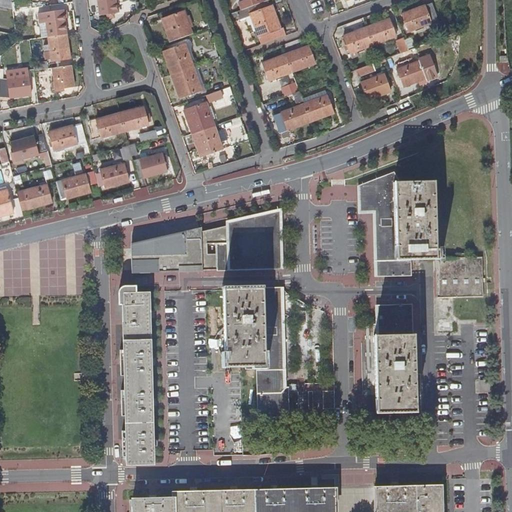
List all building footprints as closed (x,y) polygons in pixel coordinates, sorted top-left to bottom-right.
[(119,14),(117,6),(116,0),(97,0),(100,17),(119,14)] [(240,3),(242,10),(256,5),(269,1),(271,0),(245,0),(246,1),(240,3)] [(30,8),(29,1),(11,3),(11,6),(11,11),(16,10),(30,8)] [(257,32),(262,46),(287,37),(284,29),(281,30),(273,7),(271,7),(269,1),(256,5),(242,10),(237,12),(240,20),(247,17),(250,27),(252,26),(255,33),(257,32)] [(437,23),(431,6),(401,17),(407,34),(437,23)] [(187,17),(185,11),(174,15),(172,9),(158,14),(160,20),(162,19),(170,42),(193,34),(191,28),(187,17)] [(61,19),(59,11),(42,14),(45,38),(63,35),(61,19)] [(45,38),(42,14),(34,15),(38,39),(45,38)] [(395,39),(389,22),(366,30),(372,47),(395,39)] [(366,30),(343,39),(351,60),(357,57),(356,53),(372,47),(366,30)] [(66,59),(63,35),(45,38),(48,62),(66,59)] [(414,48),(410,39),(403,42),(407,51),(414,48)] [(192,50),(192,48),(193,45),(192,42),(190,40),(187,40),(168,46),(169,50),(185,44),(191,61),(195,60),(192,50)] [(316,66),(310,49),(304,51),(300,41),(283,47),(286,57),(292,75),(316,66)] [(403,42),(403,41),(395,44),(400,56),(407,53),(407,51),(403,42)] [(191,61),(185,44),(169,50),(162,52),(171,76),(193,68),(191,61)] [(292,75),(286,57),(263,65),(269,83),(292,75)] [(45,69),(44,63),(30,65),(31,72),(45,69)] [(425,81),(419,64),(397,72),(403,89),(425,81)] [(71,87),(68,66),(49,69),(51,82),(52,90),(62,89),(71,87)] [(205,89),(197,66),(193,68),(201,91),(205,89)] [(376,73),(373,66),(356,72),(359,80),(376,73)] [(201,91),(193,68),(171,76),(178,99),(201,91)] [(0,103),(29,97),(23,70),(3,75),(5,83),(0,83),(0,103)] [(390,94),(383,77),(361,85),(367,102),(390,94)] [(62,92),(62,89),(52,90),(51,82),(49,83),(50,94),(62,92)] [(223,99),(220,91),(206,96),(209,104),(223,99)] [(304,106),(327,98),(325,93),(302,102),(303,103),(304,106)] [(302,102),(299,94),(293,96),(297,106),(303,103),(302,102)] [(333,115),(327,98),(304,106),(310,124),(333,115)] [(214,127),(206,103),(183,111),(191,134),(214,127)] [(310,124),(304,106),(280,115),(287,132),(310,124)] [(148,126),(143,108),(120,114),(125,132),(148,126)] [(125,132),(120,114),(90,122),(94,140),(125,132)] [(287,132),(280,115),(274,117),(280,135),(287,132)] [(86,142),(82,126),(73,129),(73,127),(49,133),(54,151),(86,142)] [(216,133),(214,127),(191,134),(199,158),(207,155),(212,153),(222,150),(219,143),(216,133)] [(156,137),(154,130),(139,134),(141,142),(156,137)] [(47,153),(43,136),(35,139),(34,138),(11,144),(12,151),(15,162),(22,160),(47,153)] [(134,144),(128,145),(131,156),(137,154),(134,144)] [(131,156),(128,145),(121,147),(124,160),(132,158),(131,156)] [(9,163),(5,147),(0,148),(0,162),(1,165),(9,163)] [(15,162),(12,151),(9,152),(13,164),(22,162),(22,160),(15,162)] [(168,171),(163,152),(139,159),(133,161),(138,179),(168,171)] [(226,162),(224,155),(218,157),(220,164),(226,162)] [(129,181),(124,163),(100,169),(105,188),(129,181)] [(357,200),(357,213),(369,213),(371,276),(410,276),(410,260),(435,259),(433,182),(412,183),(411,166),(356,186),(357,200)] [(55,182),(60,200),(90,192),(85,174),(83,174),(82,171),(75,173),(75,176),(55,182)] [(51,202),(46,184),(17,193),(22,211),(51,202)] [(0,216),(13,213),(7,190),(0,191),(0,216)] [(277,272),(276,215),(231,225),(231,247),(216,247),(216,273),(277,272)] [(185,232),(131,245),(132,273),(178,273),(178,267),(201,267),(201,273),(216,273),(216,247),(231,247),(231,225),(200,232),(202,237),(185,238),(185,232)] [(445,259),(435,259),(436,297),(482,296),(481,258),(473,258),(472,251),(466,251),(466,259),(463,259),(463,253),(455,254),(455,259),(452,259),(452,256),(445,256),(445,259)] [(117,305),(122,305),(123,350),(119,350),(120,376),(124,376),(124,391),(120,391),(121,416),(125,416),(126,431),(121,431),(122,457),(127,457),(127,464),(152,464),(151,446),(157,446),(157,440),(151,440),(150,406),(156,406),(155,399),(150,399),(149,366),(154,365),(154,359),(148,359),(147,319),(153,318),(153,311),(147,311),(146,294),(134,295),(134,287),(123,287),(122,287),(121,288),(120,289),(118,290),(118,291),(117,293),(117,295),(117,305)] [(226,290),(227,369),(247,369),(248,418),(279,418),(278,289),(226,290)] [(373,336),(376,415),(414,414),(411,305),(372,306),(373,311),(373,336)] [(481,390),(491,390),(491,381),(481,381),(481,390)] [(441,511),(441,486),(375,487),(375,511),(441,511)] [(332,511),(332,487),(175,489),(176,494),(133,494),(133,511),(332,511)]
